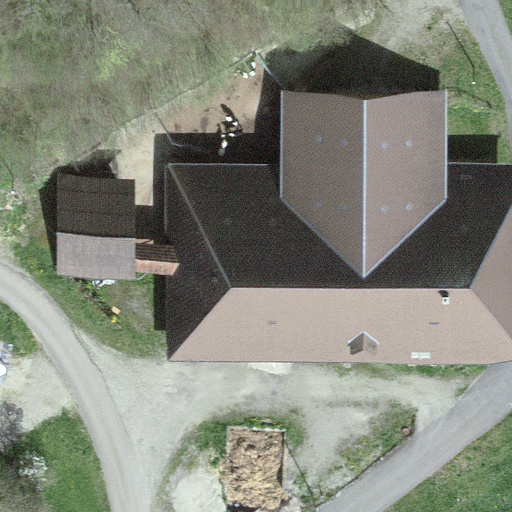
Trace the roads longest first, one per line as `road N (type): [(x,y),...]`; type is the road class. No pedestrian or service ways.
road 1 (unknown): [(95,406),(205,375),(508,388)]
road 2 (track): [(127,511),(95,406),(35,311),(0,281)]
road 3 (unclassified): [(356,511),(511,384)]
